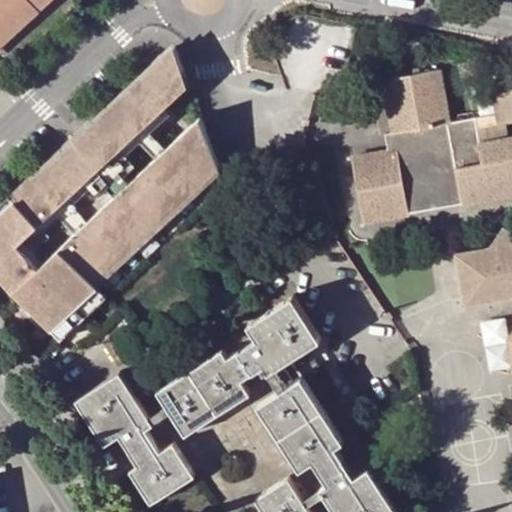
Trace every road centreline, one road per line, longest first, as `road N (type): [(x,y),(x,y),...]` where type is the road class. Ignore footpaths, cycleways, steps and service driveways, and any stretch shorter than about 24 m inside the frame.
road 1 (secondary): [(172,0),(0,157)]
road 2 (secondary): [(11,406),(80,511)]
